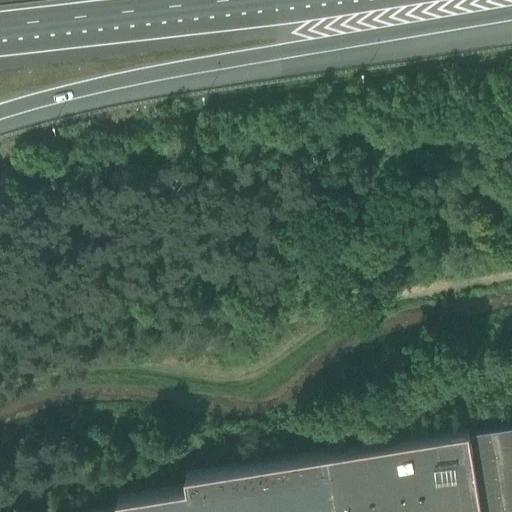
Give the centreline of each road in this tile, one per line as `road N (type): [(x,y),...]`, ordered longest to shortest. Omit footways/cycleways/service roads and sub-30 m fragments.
road 1 (track): [(0,393),(511,273)]
road 2 (motorway): [(0,114),(82,90),(511,14)]
road 3 (motorway): [(0,31),(275,0)]
